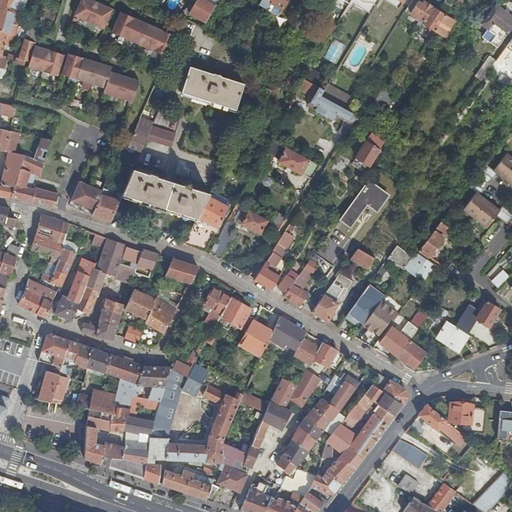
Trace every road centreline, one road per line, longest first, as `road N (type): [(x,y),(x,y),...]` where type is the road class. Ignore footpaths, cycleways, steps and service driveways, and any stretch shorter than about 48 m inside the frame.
road 1 (residential): [(32,209),(195,258),(421,387)]
road 2 (primary): [(183,511),(1,449)]
road 3 (residential): [(421,387),(333,511)]
road 4 (residential): [(32,209),(9,311),(43,324)]
road 5 (residential): [(43,324),(1,449)]
road 6 (primary): [(0,473),(118,511)]
